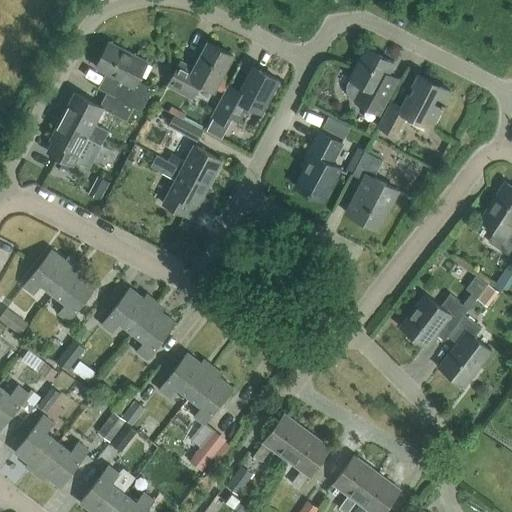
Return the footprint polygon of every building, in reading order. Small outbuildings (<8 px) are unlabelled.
[(97,67),(123,80),(115,96),(142,110),(152,88),(135,79),(145,60),(110,41),(97,67)] [(219,78),(231,55),(208,43),(194,70),(183,64),(171,86),(192,97),(200,82),(214,89),(214,88),(219,78)] [(346,85),(346,88),(347,92),(348,95),(351,98),(354,101),(377,113),(389,91),(396,77),(386,72),(391,61),(365,47),(349,78),(347,81),(346,85)] [(261,111),(278,80),(253,67),(239,92),(228,86),(213,116),(224,122),(229,113),(238,118),(246,103),(261,111)] [(390,102),(378,126),(370,122),(365,130),(378,137),(382,128),(397,136),(408,116),(430,128),(449,90),(417,74),(400,107),(390,102)] [(219,78),(214,88),(223,93),(228,83),(219,78)] [(173,108),(182,93),(172,87),(163,103),(173,108)] [(318,95),(309,90),(303,100),(313,105),(318,95)] [(109,131),(94,123),(100,111),(126,123),(133,108),(141,112),(142,110),(115,96),(115,97),(105,92),(98,106),(73,93),(61,116),(103,138),(110,142),(114,134),(108,132),(109,131)] [(103,138),(61,116),(50,138),(58,142),(52,152),(73,163),(74,161),(87,168),(100,144),(103,138)] [(189,137),(195,126),(174,116),(168,127),(189,137)] [(328,163),(339,143),(319,132),(308,153),(311,154),(295,186),(322,200),(338,169),(328,163)] [(171,153),(167,160),(210,183),(222,160),(193,145),(185,161),(171,153)] [(377,228),(397,190),(372,178),(382,159),(363,150),(351,173),(362,179),(346,212),(377,228)] [(198,206),(210,183),(167,160),(167,161),(156,155),(151,166),(175,178),(162,202),(184,214),(190,203),(198,206)] [(78,190),(93,198),(94,196),(97,190),(82,183),(79,188),(78,190)] [(511,190),(503,185),(483,218),(496,227),(488,240),(508,254),(511,248),(511,190)] [(53,293),(77,263),(68,256),(65,259),(52,249),(23,285),(33,293),(41,283),(53,293)] [(69,320),(97,283),(83,273),(86,270),(77,263),(53,293),(66,303),(59,312),(69,320)] [(487,306),(499,291),(489,283),(477,297),(487,306)] [(130,330),(153,301),(145,296),(143,298),(127,286),(100,322),(111,330),(118,321),(130,330)] [(451,329),(467,308),(447,293),(443,298),(429,287),(400,326),(424,343),(441,321),(451,329)] [(463,305),(467,308),(475,297),(471,294),(463,305)] [(147,357),(173,323),(159,312),(162,308),(153,301),(130,330),(144,340),(137,350),(147,357)] [(28,324),(7,308),(0,316),(0,319),(20,335),(28,324)] [(467,308),(451,329),(447,335),(457,342),(440,365),(464,383),(490,347),(473,335),(481,326),(464,313),(467,308)] [(68,371),(85,349),(73,339),(56,361),(68,371)] [(189,395),(211,367),(202,360),(200,363),(185,352),(158,389),(169,397),(177,386),(189,395)] [(85,358),(78,368),(94,380),(101,370),(85,358)] [(50,379),(57,370),(46,361),(39,371),(50,379)] [(205,424),(232,388),(217,376),(219,373),(211,367),(189,395),(203,405),(195,416),(205,424)] [(119,414),(139,390),(127,380),(109,401),(116,408),(115,410),(119,414)] [(0,428),(28,393),(18,385),(10,394),(0,386),(0,428)] [(51,386),(37,404),(46,411),(59,393),(51,386)] [(132,424),(145,408),(135,400),(122,415),(132,424)] [(124,422),(126,420),(118,415),(119,414),(115,410),(114,411),(98,432),(110,441),(124,422)] [(286,457),(306,430),(283,413),(253,454),(261,460),(271,447),(286,457)] [(34,472),(58,440),(45,431),(52,422),(42,414),(15,451),(26,460),(23,464),(34,472)] [(124,422),(110,441),(121,450),(136,431),(124,422)] [(203,470),(226,440),(213,430),(190,460),(203,470)] [(298,488),(329,446),(306,430),(286,457),(301,469),(291,483),(298,488)] [(60,485),(87,448),(78,441),(71,450),(58,440),(34,472),(44,480),(47,475),(60,485)] [(355,500),(376,472),(353,455),(332,483),(347,495),(338,507),(344,511),(345,511),(354,500),(355,500)] [(107,511),(124,491),(111,481),(118,472),(108,465),(80,501),(93,511),(92,511),(107,511)] [(238,494),(253,474),(241,465),(227,486),(238,494)] [(381,511),(399,489),(376,472),(355,500),(369,511),(368,511),(381,511)] [(143,511),(153,499),(144,492),(138,501),(124,491),(107,511),(143,511)] [(233,506),(238,500),(230,495),(226,501),(233,506)] [(316,511),(319,508),(307,500),(298,511),(316,511)]
